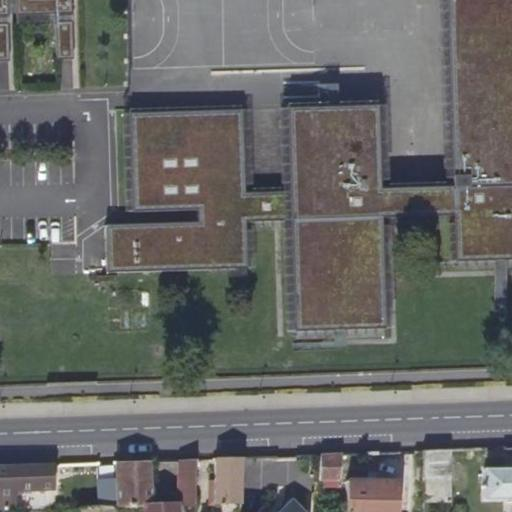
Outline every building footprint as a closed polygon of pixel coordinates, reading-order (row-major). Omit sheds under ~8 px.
[(0,0),(0,13),(8,13),(8,0),(0,0)] [(73,11),(72,0),(17,0),(17,13),(73,11)] [(380,187),(377,104),(287,107),(290,190),(244,192),(242,109),(132,112),(134,210),(199,208),(199,219),(118,223),(108,223),(108,271),(248,267),(247,219),(291,218),(294,329),(384,327),(381,215),(437,214),(438,261),(511,258),(511,0),(446,0),(451,139),(452,185),(380,187)] [(74,57),(74,19),(57,20),(58,57),(74,57)] [(0,59),(10,59),(9,21),(0,21),(0,59)] [(449,503),(449,450),(422,451),(422,489),(422,500),(422,503),(449,503)] [(339,482),(338,454),(321,455),(320,483),(339,482)] [(242,483),(243,458),(214,459),(214,489),(209,489),(209,505),(241,504),(242,483)] [(77,511),(194,511),(192,460),(176,460),(178,505),(150,506),(148,461),(113,463),(114,486),(115,509),(100,510),(95,510),(86,511),(77,511)] [(52,492),(51,465),(1,467),(0,466),(0,511),(12,511),(12,493),(52,492)] [(511,500),(511,470),(486,471),(487,502),(511,500)] [(399,511),(399,482),(348,484),(349,511),(399,511)] [(115,509),(114,486),(98,487),(100,510),(115,509)] [(305,511),(293,497),(288,501),(290,505),(281,511),(305,511)] [(421,511),(422,503),(422,500),(405,500),(405,511),(421,511)]
